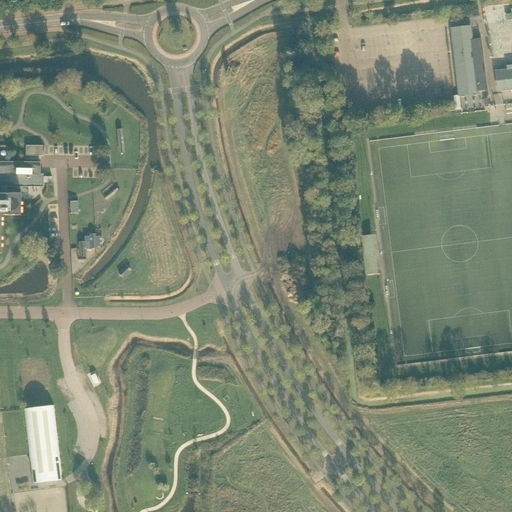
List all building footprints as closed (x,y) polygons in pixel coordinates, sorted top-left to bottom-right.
[(455,67),(459,96),(469,95),(478,94),(478,92),(483,91),(487,91),(487,90),(486,90),(485,83),(484,75),(483,73),(482,73),(480,73),(479,63),(480,63),(481,62),(481,61),(480,50),(479,40),(481,40),(481,39),(472,40),(470,27),(460,28),(451,29),(455,67)] [(511,69),(495,72),(498,91),(511,89),(511,69)] [(26,146),(26,156),(43,157),(43,146),(26,146)] [(0,253),(1,254),(2,216),(21,216),(21,194),(20,194),(21,188),(43,188),(44,175),(41,175),(41,163),(0,162),(0,253)] [(366,276),(377,275),(372,236),(362,237),(366,276)] [(32,479),(62,475),(54,406),(22,410),(28,460),(30,459),(32,479)] [(63,480),(62,475),(32,479),(33,484),(63,480)]
